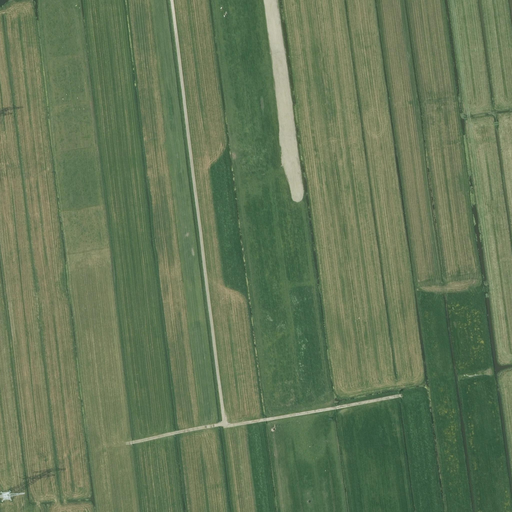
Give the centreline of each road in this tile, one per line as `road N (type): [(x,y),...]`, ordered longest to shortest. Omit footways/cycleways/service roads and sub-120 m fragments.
road 1 (track): [(171,0),(224,425),(399,395)]
road 2 (track): [(477,291),(493,286),(452,0)]
